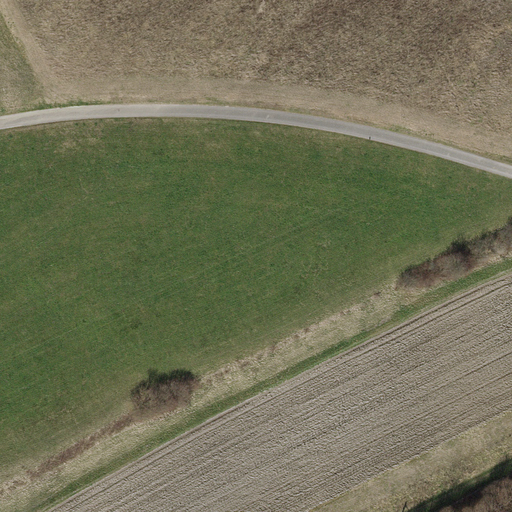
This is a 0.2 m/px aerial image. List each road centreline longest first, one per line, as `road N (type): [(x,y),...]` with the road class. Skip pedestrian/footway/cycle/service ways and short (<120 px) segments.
road 1 (track): [(511,172),(372,132),(262,114),(98,109),(0,122)]
road 2 (track): [(377,511),(511,450)]
